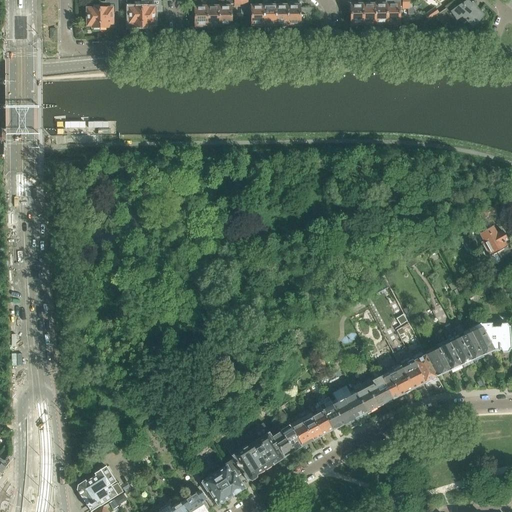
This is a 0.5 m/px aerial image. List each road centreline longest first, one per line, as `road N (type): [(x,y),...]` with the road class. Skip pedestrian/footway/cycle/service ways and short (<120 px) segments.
road 1 (secondary): [(20,0),(23,230),(34,347)]
road 2 (residential): [(511,403),(459,406),(387,427),(246,511)]
road 3 (residential): [(493,43),(330,43)]
road 4 (residential): [(330,43),(174,46)]
road 5 (residential): [(330,57),(486,59)]
road 6 (residential): [(175,59),(330,57)]
road 7 (residential): [(174,46),(69,47),(65,0)]
road 8 (secondary): [(40,395),(25,431),(21,511)]
